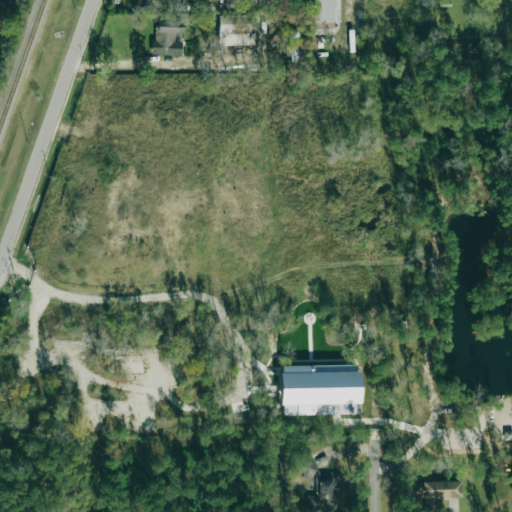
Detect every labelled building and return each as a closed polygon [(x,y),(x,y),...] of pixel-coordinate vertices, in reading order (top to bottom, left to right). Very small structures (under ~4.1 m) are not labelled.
[(339,0),(309,0),(310,34),(333,33),(332,22),(340,22),(339,0)] [(218,15),(218,45),(253,44),(252,14),(218,15)] [(154,20),(153,55),(181,55),(181,41),(174,41),(174,32),(182,32),(182,20),(154,20)] [(298,41),(297,31),(288,31),(289,42),(298,41)] [(280,415),(359,413),(358,364),(279,366),(280,415)] [(297,461),(304,476),(317,470),(310,455),(297,461)] [(338,510),(338,476),(317,475),(317,495),(306,495),(306,509),(338,510)] [(421,498),(460,497),(460,480),(420,481),(421,498)]
